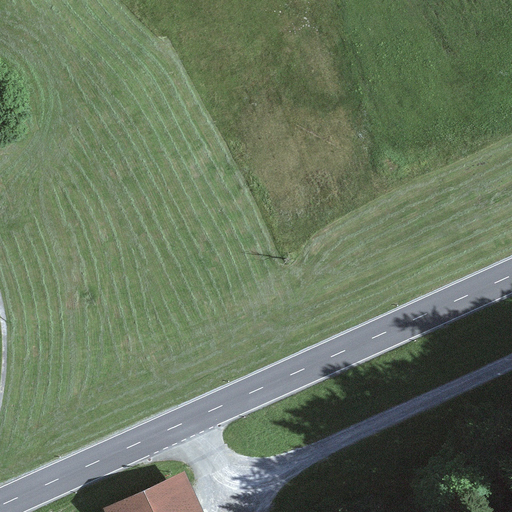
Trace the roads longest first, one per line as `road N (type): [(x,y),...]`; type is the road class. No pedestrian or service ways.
road 1 (secondary): [(511,276),(0,507)]
road 2 (track): [(511,369),(260,480),(220,467),(185,422)]
